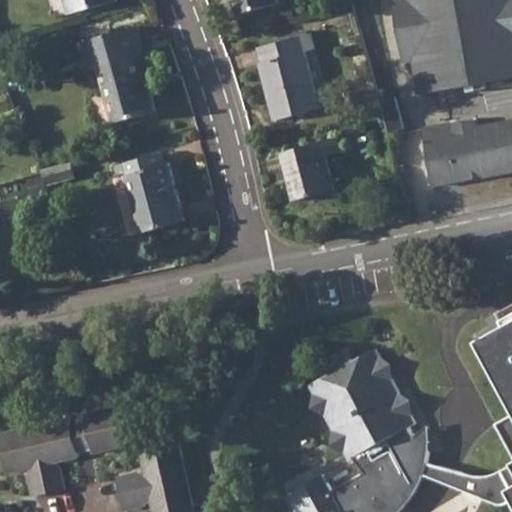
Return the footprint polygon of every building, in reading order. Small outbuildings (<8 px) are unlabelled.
[(120,0),(66,0),(71,15),(120,1),(120,0)] [(234,0),(238,15),(279,4),(277,0),(234,0)] [(511,0),(393,0),(405,63),(417,61),(421,95),(467,88),(486,85),(511,80),(511,0)] [(139,26),(81,42),(89,71),(100,68),(116,123),(157,111),(149,80),(154,79),(139,26)] [(312,34),(260,48),(265,62),(261,64),(277,121),(322,108),(307,52),(316,49),(312,34)] [(396,99),(381,102),(384,109),(390,133),(404,129),(396,99)] [(511,173),(511,123),(479,129),(477,122),(424,130),(433,186),(511,173)] [(338,137),(283,153),(296,200),(337,189),(328,155),(342,152),(338,137)] [(118,177),(127,175),(166,163),(163,152),(114,166),(118,177)] [(73,162),(43,170),(44,173),(49,185),(78,177),(73,162)] [(166,163),(127,175),(143,233),(188,220),(171,163),(166,163)] [(511,511),(511,322),(478,341),(488,358),(494,355),(506,377),(500,380),(511,402),(511,414),(496,423),(511,452),(511,464),(493,473),(483,474),(472,473),(430,462),(432,450),(419,433),(411,424),(420,419),(378,343),(356,355),(349,359),(342,346),(324,356),(331,369),(309,381),(350,455),(352,456),(361,473),(333,489),(328,480),(320,485),(316,476),(286,493),(296,511),(397,511),(408,504),(418,489),(426,474),(498,503),(505,504),(511,500),(511,511)] [(356,355),(349,342),(342,346),(349,359),(356,355)] [(506,377),(494,355),(488,358),(500,380),(506,377)] [(30,476),(35,496),(68,489),(63,469),(58,467),(57,462),(81,456),(80,452),(94,448),(96,453),(143,441),(134,402),(87,414),(88,419),(73,422),(71,418),(0,434),(0,439),(8,473),(32,468),(33,472),(30,476)] [(431,423),(419,433),(432,450),(431,423)] [(139,472),(119,477),(126,509),(147,505),(150,500),(154,500),(156,511),(197,511),(180,443),(143,451),(148,474),(143,475),(139,472)] [(328,480),(324,472),(316,476),(320,485),(328,480)]
